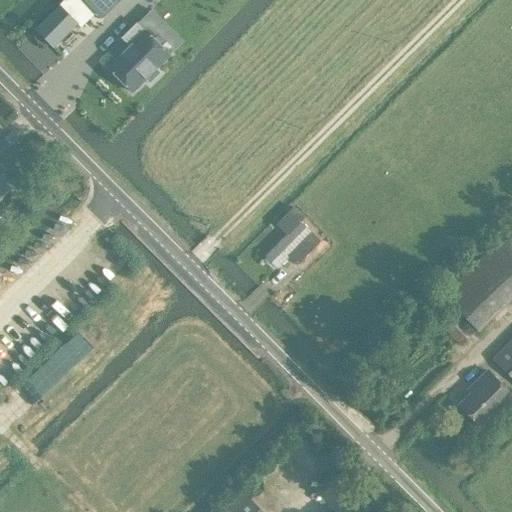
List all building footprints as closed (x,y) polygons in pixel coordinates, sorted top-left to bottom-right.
[(77,24),(81,27),(94,14),(80,0),(65,0),(36,30),(54,47),(77,24)] [(82,0),(99,17),(116,0),(82,0)] [(129,46),(107,67),(132,93),(145,80),(149,84),(160,73),(156,69),(169,56),(144,31),(143,31),(136,24),(122,39),(129,46)] [(293,208),(276,225),(286,235),(265,257),(277,268),(290,255),(298,263),(318,242),(299,223),(304,219),(293,208)] [(511,300),(511,228),(501,240),(500,239),(442,294),(479,332),(511,300)] [(460,346),(473,334),(453,313),(440,326),(460,346)] [(511,341),(493,360),(511,379),(511,341)] [(474,384),(477,387),(458,405),(481,428),(511,397),(487,371),(474,384)] [(264,511),(243,491),(221,511),(264,511)]
